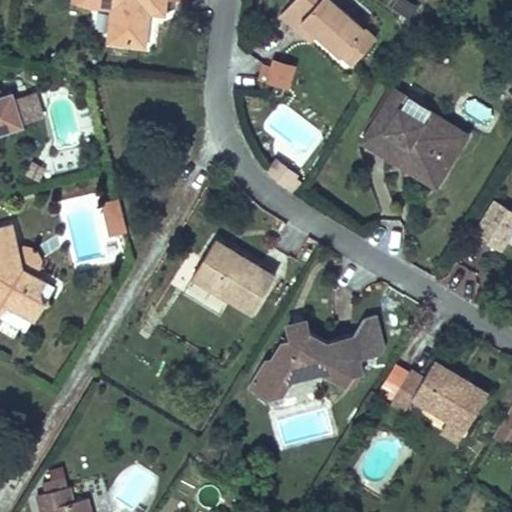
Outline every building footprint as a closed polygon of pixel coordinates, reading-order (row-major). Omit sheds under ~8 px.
[(114,7),(110,40),(150,44),(154,10),(170,12),(171,0),(80,0),(97,5),(114,7)] [(321,31),(355,61),(380,33),(343,0),(293,0),(283,12),(314,39),(321,31)] [(294,84),(299,60),(275,54),(274,62),(265,59),(261,76),(294,84)] [(363,138),(440,185),(475,129),(397,82),(363,138)] [(0,124),(11,121),(2,88),(0,88),(0,124)] [(273,156),(267,165),(271,171),(277,176),(284,181),(291,170),(292,167),(273,156)] [(291,170),(284,181),(290,185),(297,174),(291,170)] [(112,205),(109,190),(90,194),(94,210),(112,205)] [(511,203),(497,194),(476,229),(505,247),(511,237),(511,203)] [(98,229),(117,224),(112,205),(94,210),(98,229)] [(6,226),(0,227),(0,314),(24,324),(29,317),(36,304),(40,289),(30,285),(37,267),(14,258),(6,226)] [(191,268),(252,304),(274,268),(213,232),(191,268)] [(267,355),(260,352),(248,373),(270,386),(277,390),(290,365),(305,362),(339,382),(347,370),(358,368),(350,330),(322,337),(306,328),(303,317),(285,321),(287,334),(278,335),(267,355)] [(446,418),(464,428),(493,380),(438,348),(427,366),(413,358),(387,403),(401,411),(410,397),(446,418)] [(270,386),(248,373),(242,383),(264,396),(270,386)] [(511,389),(495,418),(511,428),(511,427),(511,389)] [(437,432),(456,443),(464,428),(446,418),(437,432)] [(511,428),(495,418),(487,432),(504,441),(511,428)] [(63,502),(59,481),(36,488),(41,511),(84,511),(82,498),(63,502)] [(33,511),(41,511),(36,488),(28,490),(33,511)]
